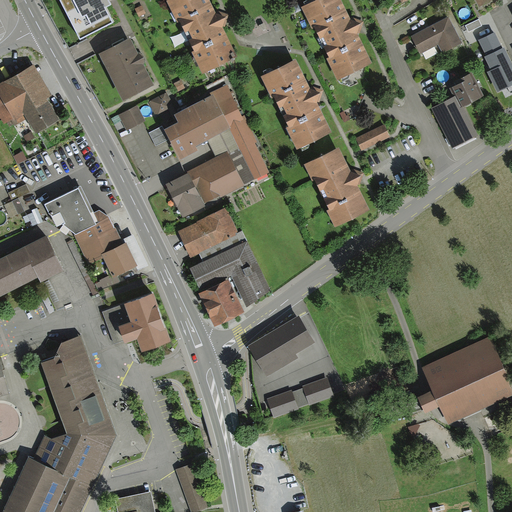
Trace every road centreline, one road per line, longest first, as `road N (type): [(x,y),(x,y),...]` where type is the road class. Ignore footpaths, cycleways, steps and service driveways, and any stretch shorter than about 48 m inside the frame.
road 1 (primary): [(40,27),(131,196),(202,354)]
road 2 (residential): [(202,354),(239,337),(363,238)]
road 3 (track): [(227,443),(420,404)]
road 4 (residential): [(95,511),(103,488),(154,464),(162,450),(137,375)]
road 5 (primary): [(202,354),(240,511)]
road 6 (residential): [(385,34),(448,178)]
road 7 (residential): [(363,238),(418,373)]
